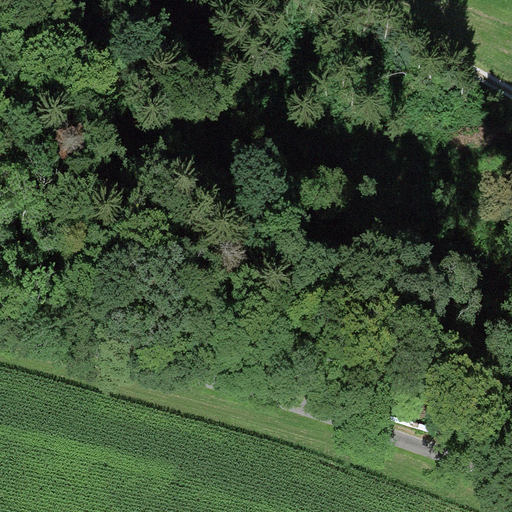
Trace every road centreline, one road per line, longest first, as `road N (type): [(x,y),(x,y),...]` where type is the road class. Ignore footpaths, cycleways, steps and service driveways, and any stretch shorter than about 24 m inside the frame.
road 1 (unclassified): [(0,315),(511,495)]
road 2 (track): [(345,0),(511,87)]
